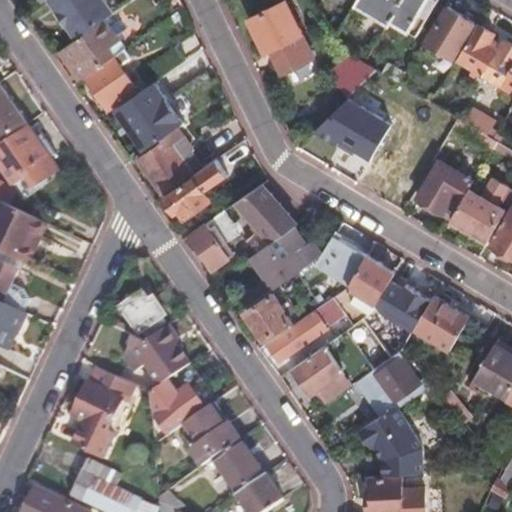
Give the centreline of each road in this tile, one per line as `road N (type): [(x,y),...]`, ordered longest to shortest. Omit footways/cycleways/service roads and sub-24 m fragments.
road 1 (residential): [(197,0),(284,163),(511,299)]
road 2 (residential): [(143,214),(331,500),(326,511)]
road 3 (residential): [(143,214),(125,233),(0,499)]
road 4 (residential): [(0,8),(143,214)]
